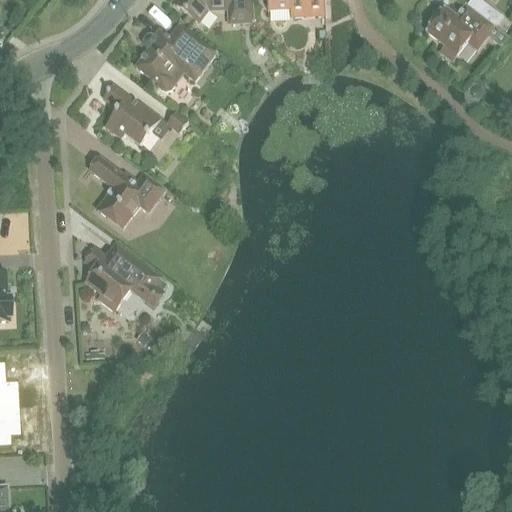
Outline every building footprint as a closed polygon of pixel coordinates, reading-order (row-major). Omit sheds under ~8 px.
[(178,0),(173,6),(195,22),(204,10),(208,13),(229,12),(230,26),(254,25),(253,0),(178,0)] [(267,0),(268,14),(290,13),(291,21),(326,19),(325,0),(267,0)] [(476,0),(472,0),(467,7),(495,29),(503,20),(476,0)] [(427,35),(445,49),(440,56),(453,66),(468,45),(478,53),(489,38),(502,48),(502,49),(503,50),(510,40),(495,29),(467,7),(466,7),(457,19),(445,11),(436,22),(434,22),(430,27),(431,30),(427,35)] [(137,71),(159,88),(158,90),(162,93),(172,93),(184,76),(196,84),(217,56),(218,55),(180,26),(170,40),(161,33),(160,32),(159,33),(159,34),(154,40),(152,39),(148,39),(144,45),(145,49),(150,53),(137,69),(136,70),(137,71)] [(134,104),(114,88),(103,102),(119,113),(106,130),(122,143),(126,138),(141,150),(152,135),(162,122),(141,105),(139,108),(135,105),(136,104),(135,103),(134,104)] [(168,127),(171,129),(180,136),(189,125),(176,115),(168,126),(168,127)] [(136,187),(100,161),(90,174),(114,191),(98,213),(124,232),(141,210),(149,216),(167,192),(145,176),(136,187)] [(115,315),(123,303),(132,292),(155,309),(165,295),(155,288),(161,281),(118,248),(107,262),(96,253),(87,265),(98,273),(89,285),(103,296),(98,302),(115,315)] [(0,324),(9,325),(9,321),(11,321),(10,299),(6,300),(5,276),(0,275),(0,324)] [(0,445),(11,445),(10,435),(20,434),(18,384),(5,384),(4,365),(0,364),(0,445)]
